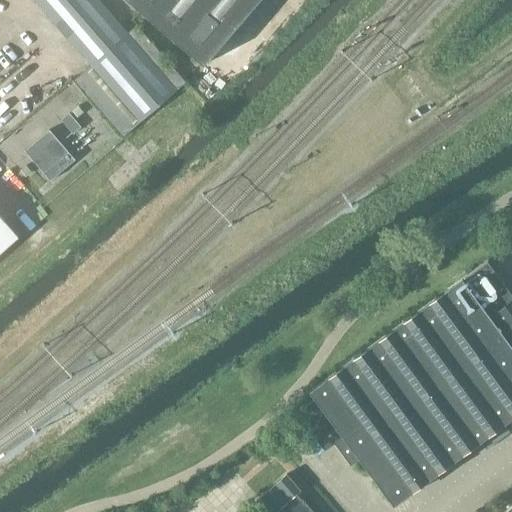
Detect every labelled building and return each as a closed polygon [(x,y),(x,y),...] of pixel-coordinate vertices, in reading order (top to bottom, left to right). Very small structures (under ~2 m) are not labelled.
[(126,32),(98,0),(34,0),(91,65),(73,81),(122,138),(187,82),(136,23),(126,32)] [(125,0),(203,66),(258,0),(125,0)] [(61,121),(73,135),(81,128),(69,114),(61,121)] [(25,152),(38,167),(50,181),(75,160),(49,131),(25,152)] [(0,252),(17,237),(0,216),(0,252)] [(316,399),(295,415),(322,451),(333,442),(351,466),(353,464),(360,459),(371,473),(376,480),(390,499),(393,502),(393,503),(401,497),(495,428),(501,424),(511,415),(511,295),(511,294),(495,273),(487,261),(477,268),(470,273),(442,293),(310,390),(311,391),(313,395),(316,399)] [(306,511),(295,498),(299,495),(284,478),(250,508),(253,511),(306,511)]
